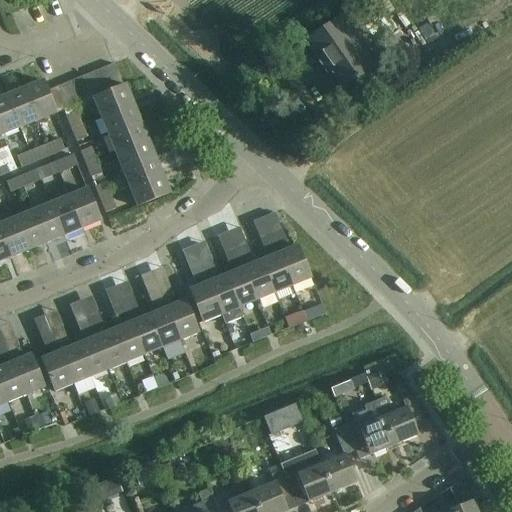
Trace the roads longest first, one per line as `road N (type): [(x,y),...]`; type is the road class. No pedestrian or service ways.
road 1 (residential): [(0,308),(146,249),(257,158)]
road 2 (tertiary): [(463,376),(393,290),(257,158)]
road 3 (tertiary): [(257,158),(106,14)]
road 4 (residential): [(386,511),(498,425)]
